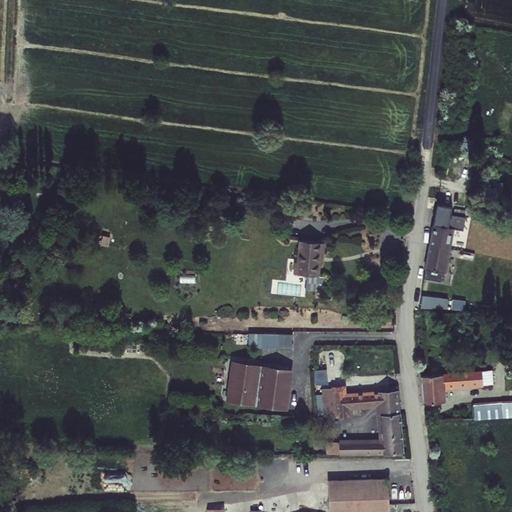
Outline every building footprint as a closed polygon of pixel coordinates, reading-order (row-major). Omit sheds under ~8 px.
[(432,224),(429,245),(451,249),(455,229),(463,230),(466,217),(451,215),(452,206),(437,203),(433,224),(432,224)] [(109,246),(110,237),(101,236),(100,245),(109,246)] [(321,279),(323,255),(326,255),(327,245),(303,242),(300,265),(297,264),(296,277),(321,279)] [(451,249),(429,245),(425,268),(426,269),(424,278),(440,281),(442,271),(446,272),(451,249)] [(195,293),(194,279),(179,280),(179,293),(195,293)] [(448,298),(422,295),(420,308),(448,310),(448,298)] [(466,300),(452,299),(452,310),(465,311),(466,300)] [(292,334),(248,333),(248,348),(292,348),(292,334)] [(292,369),(231,360),(225,401),(288,410),(292,369)] [(315,385),(328,383),(326,369),(314,370),(315,385)] [(482,371),(482,370),(444,373),(421,375),(423,402),(446,401),(445,390),(483,386),(483,385),(482,371)] [(492,370),(482,371),(483,385),(493,383),(492,370)] [(377,415),(401,412),(399,390),(378,391),(378,392),(374,393),(374,390),(347,392),(346,385),(332,386),(331,388),(321,388),(322,394),(323,415),(323,417),(334,416),(334,418),(352,416),(353,415),(360,415),(360,409),(376,407),(377,415)] [(511,400),(473,403),(474,420),(511,417),(511,400)] [(404,453),(401,412),(377,415),(378,438),(339,439),(339,442),(326,442),(327,454),(339,454),(339,455),(384,454),(385,454),(404,453)] [(329,511),(389,511),(388,479),(328,481),(329,511)]
